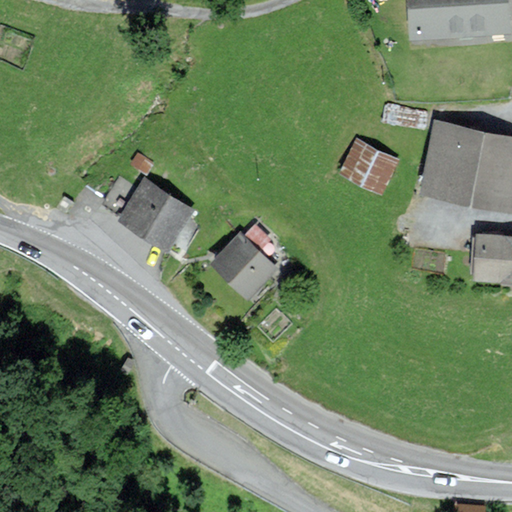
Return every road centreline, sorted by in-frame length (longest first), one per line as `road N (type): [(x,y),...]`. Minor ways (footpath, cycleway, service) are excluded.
road 1 (secondary): [(178,346),(324,441),(414,469),(511,481)]
road 2 (unclassified): [(178,346),(164,380),(176,424),(314,511)]
road 3 (unclassified): [(286,0),(218,13),(55,0)]
road 4 (secondary): [(0,231),(92,279),(178,346)]
